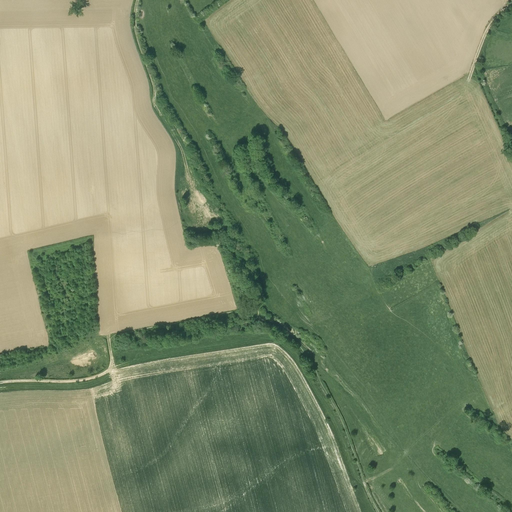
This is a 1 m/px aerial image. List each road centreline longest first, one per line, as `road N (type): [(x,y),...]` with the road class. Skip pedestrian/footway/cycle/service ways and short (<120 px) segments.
road 1 (track): [(261,320),(305,355),(377,511)]
road 2 (track): [(511,5),(488,27),(474,63),(511,153)]
road 3 (track): [(108,338),(110,364),(97,376),(0,381)]
